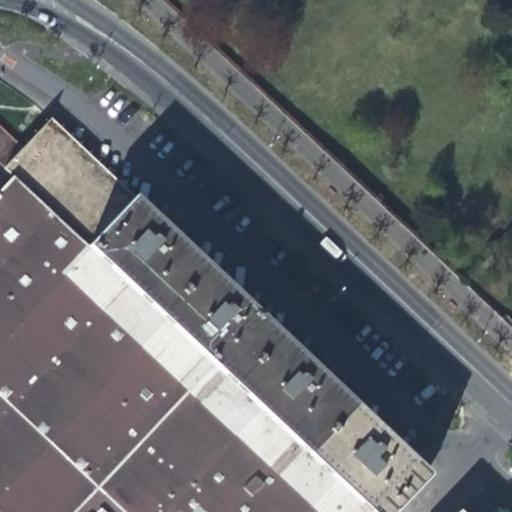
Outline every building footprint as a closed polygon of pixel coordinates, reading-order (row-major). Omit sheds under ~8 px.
[(135,201),(52,122),(39,135),(48,143),(119,212),(122,214),(135,201)] [(0,168),(3,171),(23,151),(0,130),(0,168)] [(12,181),(48,143),(39,135),(23,151),(3,171),(12,181)] [(12,181),(0,193),(0,511),(367,511),(88,250),(122,214),(119,212),(48,143),(12,181)] [(387,511),(424,475),(135,201),(122,214),(88,250),(367,511),(387,511)]
